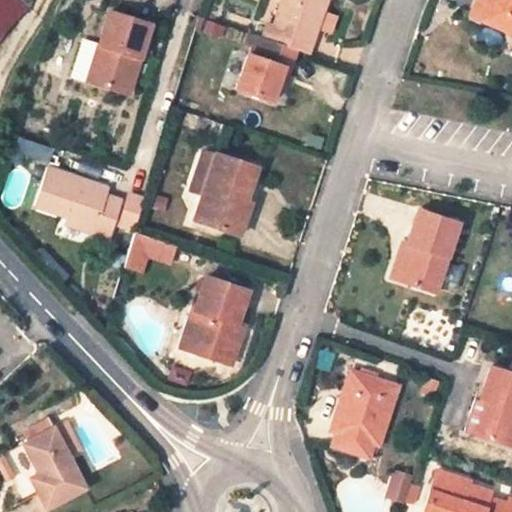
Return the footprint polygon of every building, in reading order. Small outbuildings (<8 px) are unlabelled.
[(0,0),(0,32),(22,9),(13,0),(0,0)] [(281,0),(273,25),(267,24),(261,41),(264,41),(294,51),(308,56),(315,34),(321,17),(326,0),(281,0)] [(487,0),(477,0),(469,21),(477,25),(479,20),(487,0)] [(511,0),(487,0),(479,20),(511,33),(511,0)] [(96,46),(102,49),(91,85),(127,96),(147,25),(106,13),(96,46)] [(332,21),(321,17),(315,34),(327,37),(332,21)] [(257,59),(246,55),(234,91),(271,103),(282,68),(287,69),(294,51),(264,41),(257,59)] [(102,49),(96,46),(85,83),(91,85),(102,49)] [(22,154),(10,150),(8,158),(20,161),(22,154)] [(254,169),(214,155),(193,221),(238,237),(240,230),(232,227),(240,201),(244,203),(254,169)] [(44,170),(33,206),(67,218),(109,232),(118,203),(103,197),(105,190),(44,170)] [(141,203),(123,197),(114,225),(133,232),(141,203)] [(244,203),(240,201),(232,227),(240,230),(248,204),(244,203)] [(417,211),(406,246),(395,281),(434,294),(456,224),(417,211)] [(67,218),(64,225),(107,239),(109,232),(67,218)] [(175,247),(133,232),(120,270),(139,276),(145,258),(168,266),(175,247)] [(406,246),(401,245),(390,280),(395,281),(406,246)] [(194,312),(202,315),(189,352),(230,366),(239,340),(230,337),(234,325),(236,326),(247,293),(204,278),(194,312)] [(194,312),(191,311),(179,348),(189,352),(202,315),(194,312)] [(236,326),(234,325),(230,337),(239,340),(243,328),(236,326)] [(479,401),(482,402),(472,436),(508,447),(511,435),(511,375),(489,368),(479,401)] [(354,375),(348,372),(330,431),(335,433),(354,375)] [(395,389),(354,375),(335,433),(330,447),(367,459),(371,445),(377,446),(395,389)] [(479,401),(473,399),(463,433),(472,436),(482,402),(479,401)] [(53,428),(24,443),(39,473),(31,477),(46,506),(84,487),(72,464),(57,436),(53,428)] [(69,430),(57,436),(72,464),(84,458),(69,430)] [(1,458),(0,459),(0,470),(6,482),(13,479),(1,458)] [(391,469),(384,497),(410,504),(417,476),(391,469)] [(435,472),(422,511),(511,511),(511,501),(508,500),(506,506),(488,499),(489,494),(467,487),(468,483),(435,472)]
